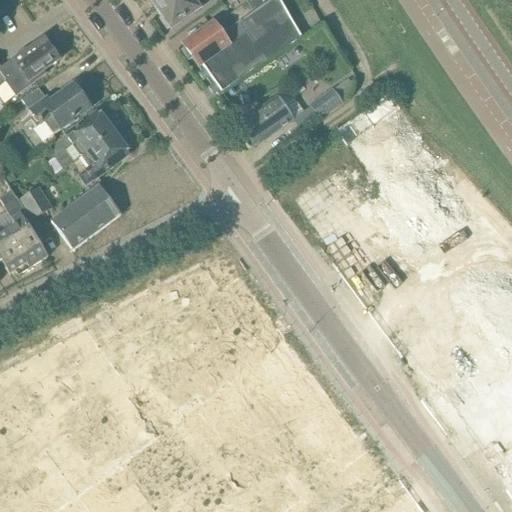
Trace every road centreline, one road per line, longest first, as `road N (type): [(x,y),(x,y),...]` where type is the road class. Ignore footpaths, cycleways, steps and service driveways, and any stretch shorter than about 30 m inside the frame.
road 1 (residential): [(469,511),(239,197)]
road 2 (residential): [(239,197),(0,324)]
road 3 (residential): [(239,197),(92,0)]
